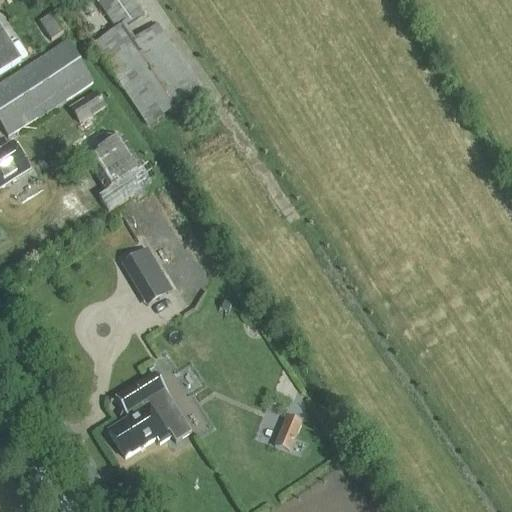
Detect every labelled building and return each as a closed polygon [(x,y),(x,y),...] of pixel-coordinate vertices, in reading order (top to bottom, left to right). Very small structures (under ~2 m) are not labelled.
[(125,28),(143,16),(131,0),(92,0),(114,31),(92,46),(147,129),(201,93),(157,26),(134,41),(125,28)] [(62,35),(50,17),(39,25),(51,43),(62,35)] [(0,76),(20,64),(0,33),(0,76)] [(0,129),(5,137),(89,83),(64,44),(0,84),(0,129)] [(105,110),(95,94),(69,109),(78,126),(105,110)] [(147,167),(141,171),(121,139),(110,143),(104,133),(77,150),(104,193),(97,198),(107,215),(134,199),(139,201),(156,181),(147,167)] [(11,145),(0,151),(0,189),(28,172),(11,145)] [(120,267),(133,288),(159,272),(147,251),(120,267)] [(156,443),(170,434),(151,404),(167,394),(153,373),(113,399),(127,419),(106,432),(123,458),(153,438),(156,443)] [(284,434),(295,439),(301,424),(290,420),(284,434)]
